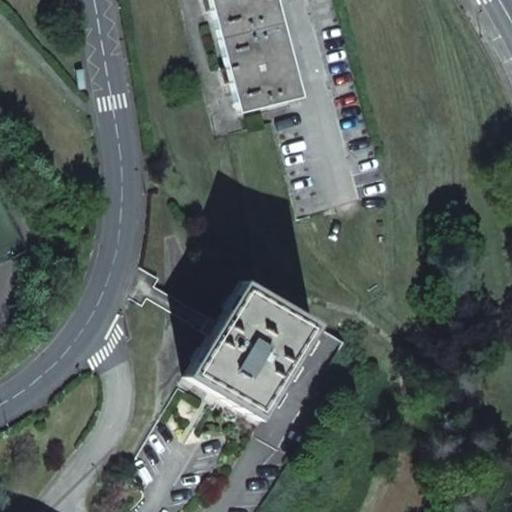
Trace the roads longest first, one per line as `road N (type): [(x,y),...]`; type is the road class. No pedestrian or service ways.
road 1 (residential): [(0,400),(60,358),(110,276),(112,99),(94,0)]
road 2 (unknown): [(343,181),(293,0)]
